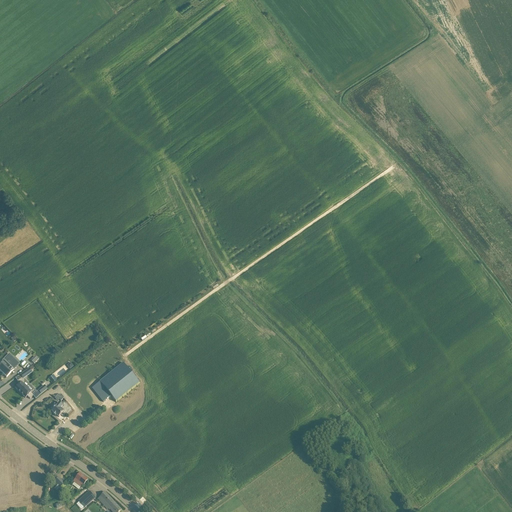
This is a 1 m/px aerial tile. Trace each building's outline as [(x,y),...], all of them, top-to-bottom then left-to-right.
[(3,362),(0,365),(0,371),(6,378),(13,371),(19,364),(9,354),(2,361),(3,362)] [(100,382),(111,396),(116,402),(139,384),(123,364),(100,382)] [(87,367),(64,384),(71,393),(93,375),(87,367)] [(54,375),(49,379),(53,384),(58,381),(54,375)] [(19,393),(20,393),(26,387),(23,384),(24,383),(24,380),(22,378),(16,382),(19,385),(15,388),(18,391),(19,393)] [(26,387),(20,393),(21,394),(20,394),(22,396),(22,395),(25,398),(27,396),(30,399),(36,393),(33,390),(31,392),(26,388),(29,385),(26,387)] [(38,391),(41,394),(47,390),(45,386),(38,391)] [(54,409),(52,412),(54,413),(53,414),(55,416),(56,415),(59,418),(61,415),(63,416),(65,414),(67,415),(71,409),(65,404),(63,406),(60,403),(57,406),(55,404),(52,408),(54,409)] [(74,482),(81,487),(83,485),(84,485),(88,480),(80,474),(77,478),(74,482)] [(61,488),(65,483),(59,478),(55,482),(51,485),(58,492),(61,488)] [(90,492),(76,505),(81,510),(84,507),(85,508),(95,498),(90,492)] [(98,499),(108,509),(109,508),(112,511),(119,511),(122,510),(105,492),(98,499)] [(55,502),(56,506),(71,501),(70,498),(55,502)]
